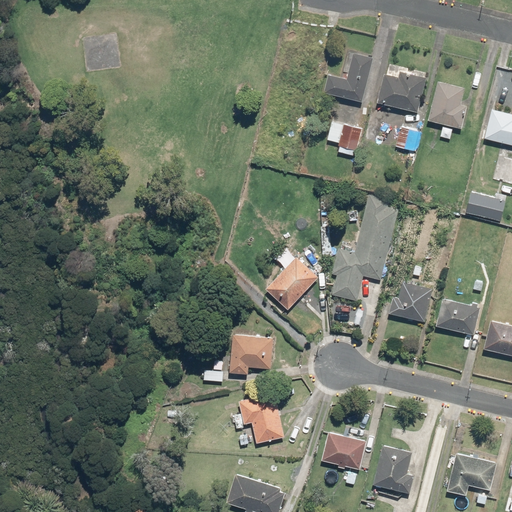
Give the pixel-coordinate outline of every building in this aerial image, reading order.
[(310,94),(314,77),(324,79),(328,62),(318,60),(319,53),(305,50),(304,55),(288,52),(280,88),(310,94)] [(348,77),(329,72),(325,91),(364,100),(374,57),(354,52),(348,77)] [(400,75),(386,72),(379,100),(420,109),(427,76),(401,70),(400,75)] [(440,121),(436,138),(448,141),(452,124),(464,126),(469,104),(463,103),(467,86),(439,79),(430,119),(440,121)] [(511,111),(494,107),(486,136),(511,142),(511,111)] [(310,117),(291,113),(287,134),(306,138),(310,117)] [(338,150),(357,155),(363,126),(333,119),(328,139),(340,142),(338,150)] [(420,128),(398,126),(396,147),(418,149),(420,128)] [(511,156),(497,154),(492,178),(511,182),(511,156)] [(507,198),(471,191),(467,211),(503,218),(507,198)] [(383,279),(399,207),(388,205),(390,198),(369,193),(356,251),(340,247),(334,272),(338,273),(333,294),(359,300),(365,274),(383,279)] [(321,276),(298,254),(267,287),(289,308),(321,276)] [(432,287),(403,280),(400,296),(395,295),(391,311),(426,318),(432,287)] [(482,305),(445,296),(438,324),(475,333),(482,305)] [(511,322),(492,318),(486,347),(511,352),(511,322)] [(274,336),(233,332),(231,371),(250,373),(251,365),(272,367),(274,336)] [(225,380),(225,377),(228,377),(228,370),(225,370),(223,370),(224,359),(215,358),(215,369),(205,369),(205,379),(225,380)] [(241,400),(243,410),(234,412),(237,427),(246,425),(246,423),(254,422),(258,442),(286,433),(277,392),(241,400)] [(247,428),(236,431),(240,444),(251,440),(247,428)] [(329,430),(323,457),(350,463),(346,481),(357,484),(367,438),(329,430)] [(385,444),(375,481),(412,489),(415,473),(408,471),(413,450),(385,444)] [(499,460),(457,451),(449,489),(469,494),(471,484),(493,489),(499,460)] [(284,486),(237,471),(227,500),(261,511),(277,511),(284,493),(282,492),(284,486)]
